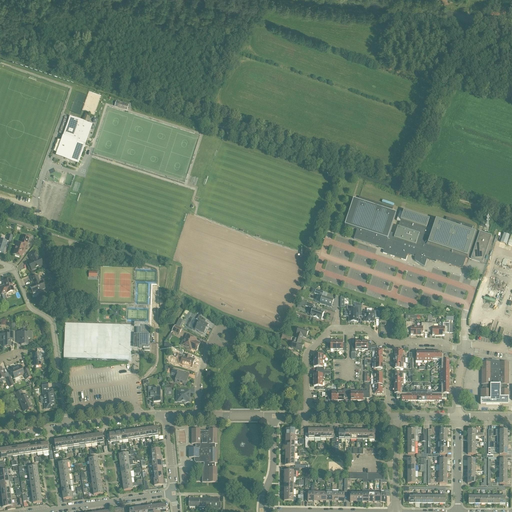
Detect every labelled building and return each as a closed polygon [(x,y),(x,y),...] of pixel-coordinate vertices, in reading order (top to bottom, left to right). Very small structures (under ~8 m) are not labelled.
[(129,105),(119,102),(116,101),(115,106),(127,110),(129,105)] [(91,125),(71,118),(58,155),(63,157),(63,158),(65,158),(65,157),(78,162),(91,125)] [(393,208),(359,197),(358,201),(353,199),(345,225),(357,229),(354,239),(384,249),(383,253),(406,261),(408,254),(411,255),(411,254),(415,256),(418,247),(420,248),(424,235),(430,218),(404,209),(399,226),(398,226),(393,241),(388,239),(396,213),(392,212),(393,208)] [(14,204),(12,209),(29,215),(31,210),(14,204)] [(433,223),(431,230),(429,236),(424,235),(420,248),(418,247),(415,256),(415,257),(415,258),(415,259),(415,260),(416,261),(425,267),(427,260),(432,261),(432,260),(435,261),(435,260),(462,269),(466,258),(468,259),(477,232),(472,230),(473,226),(452,219),(447,217),(446,221),(435,218),(433,223)] [(491,236),(478,232),(469,259),(482,264),(491,236)] [(510,235),(503,233),(500,242),(507,244),(510,235)] [(25,250),(29,237),(23,235),(21,242),(23,242),(22,245),(20,244),(19,248),(16,247),(13,255),(15,255),(15,256),(19,258),(19,257),(21,257),(23,250),(25,250)] [(38,267),(42,265),(39,258),(38,258),(35,252),(28,255),(31,261),(28,263),(31,271),(38,268),(38,267)] [(92,267),(91,283),(134,284),(134,267),(92,267)] [(32,294),(44,289),(41,281),(39,282),(37,276),(31,279),(33,285),(29,286),(32,294)] [(6,293),(14,291),(10,280),(8,281),(7,280),(6,280),(5,281),(4,282),(3,282),(4,286),(2,287),(0,287),(0,291),(1,294),(6,293)] [(313,289),(312,293),(314,294),(320,296),(318,303),(320,303),(320,304),(331,308),(334,300),(322,296),(324,292),(316,290),(313,289)] [(313,309),(310,316),(314,317),(318,319),(322,320),(323,317),(323,316),(324,312),(317,310),(318,307),(307,303),(306,306),(313,309)] [(350,322),(350,323),(354,323),(354,322),(358,322),(358,314),(361,314),(361,306),(355,306),(355,310),(349,310),(349,312),(348,312),(348,317),(349,317),(349,322),(350,322)] [(364,312),(364,322),(368,322),(370,322),(371,322),(374,322),(374,312),(364,312)] [(196,320),(192,329),(196,331),(196,330),(199,331),(198,332),(201,334),(202,334),(203,334),(204,333),(207,329),(206,328),(207,326),(208,326),(204,324),(206,321),(199,316),(197,320),(196,320)] [(406,323),(406,331),(410,331),(410,333),(410,336),(417,336),(417,327),(413,327),(412,326),(412,322),(406,322),(406,323)] [(423,333),(427,333),(428,323),(421,323),(421,327),(417,327),(417,336),(423,336),(423,333)] [(432,336),(438,336),(438,327),(434,327),(434,323),(428,323),(427,333),(432,333),(432,336)] [(449,333),(449,323),(443,323),(443,327),(438,327),(438,336),(444,336),(444,333),(449,333)] [(151,326),(140,325),(140,328),(138,328),(137,334),(140,334),(139,348),(144,348),(144,351),(150,351),(150,348),(149,348),(149,335),(150,335),(151,326)] [(179,335),(182,329),(175,326),(172,331),(179,335)] [(299,328),(295,338),(301,340),(302,337),(306,338),(308,332),(299,328)] [(21,332),(16,332),(16,337),(20,337),(20,345),(27,345),(27,339),(31,339),(31,332),(27,332),(27,330),(23,330),(23,331),(21,331),(21,332)] [(13,332),(9,332),(9,335),(6,335),(0,334),(0,339),(3,340),(3,347),(10,347),(10,339),(13,339),(13,332)] [(187,349),(190,350),(191,349),(196,351),(197,350),(197,349),(200,343),(194,340),(195,339),(187,335),(184,340),(185,341),(183,346),(187,349)] [(300,344),(301,340),(295,338),(291,337),(291,338),(295,339),(292,349),(301,352),(304,345),(300,344)] [(334,351),(337,352),(337,341),(331,341),(331,344),(327,344),(327,351),(331,352),(331,350),(334,350),(334,351)] [(337,341),(337,352),(340,351),(343,352),(346,352),(346,344),(343,344),(343,341),(337,341)] [(352,346),(352,353),(356,353),(356,350),(359,350),(359,351),(362,352),(362,342),(356,342),(356,344),(356,346),(352,346)] [(362,342),(362,352),(365,351),(365,350),(368,351),(368,352),(371,352),(371,346),(368,346),(368,344),(368,342),(362,342)] [(371,352),(375,352),(375,358),(374,358),(383,358),(383,349),(377,349),(377,346),(371,346),(371,352)] [(481,390),(481,405),(509,405),(509,390),(507,390),(507,385),(509,385),(509,371),(509,370),(509,363),(511,354),(511,353),(486,346),(484,353),(482,353),(481,363),(482,363),(482,370),(482,385),(485,385),(485,387),(484,387),(483,388),(482,388),(482,389),(482,390),(481,390)] [(41,365),(40,356),(47,355),(46,349),(37,349),(37,354),(32,355),(34,366),(41,365)] [(314,362),(324,362),(324,360),(324,359),(324,358),(324,357),(324,356),(324,355),(324,352),(317,352),(317,356),(314,356),(314,362)] [(193,365),(195,360),(190,358),(190,357),(186,355),(185,357),(179,354),(177,359),(182,361),(183,363),(183,365),(183,368),(187,369),(188,367),(190,367),(190,368),(192,369),(193,365)] [(317,368),(317,371),(318,371),(324,371),(324,368),(323,368),(323,365),(324,365),(324,363),(324,362),(314,362),(314,368),(317,368)] [(31,377),(28,369),(23,372),(20,366),(10,370),(14,379),(24,375),(26,380),(31,377)] [(186,386),(189,377),(187,377),(188,373),(178,371),(173,370),(172,373),(172,374),(177,375),(175,383),(177,383),(178,382),(180,383),(180,382),(183,383),(183,384),(184,384),(183,385),(186,386)] [(314,375),(314,381),(324,381),(324,380),(324,379),(323,378),(325,378),(325,375),(324,375),(324,371),(318,371),(318,375),(317,375),(314,375)] [(317,387),(317,390),(325,390),(325,387),(323,387),(323,384),(324,383),(324,382),(324,381),(314,381),(314,387),(317,387)] [(50,405),(54,405),(52,390),(48,391),(47,383),(42,384),(42,389),(44,389),(44,392),(43,392),(45,403),(44,404),(45,409),(46,409),(50,409),(50,408),(50,405)] [(382,385),(375,385),(375,388),(373,388),(373,391),(375,391),(375,394),(382,394),(382,385)] [(163,403),(163,404),(163,398),(162,398),(162,390),(155,390),(155,388),(149,388),(150,399),(153,399),(153,398),(155,398),(155,403),(163,403)] [(332,401),(338,401),(338,391),(337,391),(336,391),(335,392),(332,392),(332,390),(328,389),(328,393),(328,397),(331,397),(332,398),(332,401)] [(338,401),(344,401),(344,398),(347,399),(347,390),(344,390),(344,392),(341,392),(340,391),(339,391),(338,391),(338,401)] [(351,399),(351,401),(357,401),(357,391),(356,391),(355,391),(354,392),(351,392),(351,390),(347,390),(347,399),(351,399)] [(24,412),(32,408),(27,395),(23,397),(21,391),(15,394),(17,399),(18,399),(24,412)] [(189,394),(189,391),(177,391),(177,398),(179,398),(178,402),(183,402),(184,403),(185,404),(186,403),(187,403),(187,402),(189,402),(189,397),(189,395),(189,394)] [(357,391),(357,401),(363,401),(363,399),(363,397),(367,397),(367,391),(363,391),(362,391),(361,391),(361,392),(360,392),(359,392),(358,391),(357,391)] [(200,429),(193,429),(192,429),(192,444),(196,444),(196,449),(190,449),(190,458),(195,458),(195,461),(196,463),(204,463),(204,467),(203,469),(203,476),(203,483),(218,483),(217,483),(217,476),(218,476),(218,475),(217,475),(218,468),(216,468),(216,464),(218,464),(218,448),(215,448),(215,444),(217,444),(217,429),(209,429),(209,431),(200,431),(200,429)] [(309,429),(308,429),(308,434),(305,434),(305,448),(309,448),(309,439),(315,439),(315,431),(315,429),(312,429),(309,429)] [(327,429),(327,431),(327,439),(332,439),(332,442),(333,442),(333,449),(336,449),(336,434),(333,434),(333,429),(332,429),(327,429)] [(339,430),(339,431),(339,434),(336,434),(336,449),(336,454),(337,454),(337,452),(339,452),(339,445),(341,445),(341,440),(345,440),(345,432),(345,431),(342,431),(342,430),(339,430)] [(109,435),(107,435),(108,443),(113,443),(114,445),(117,444),(116,433),(113,433),(113,432),(109,433),(109,435)] [(53,445),(54,452),(58,452),(59,451),(59,449),(62,449),(61,441),(61,439),(58,440),(58,441),(55,441),(55,440),(55,445),(53,445)] [(430,454),(430,448),(429,448),(428,448),(428,454),(427,454),(427,457),(434,457),(437,457),(437,454),(433,454),(430,454)] [(299,463),(295,463),(295,460),(285,460),(285,462),(287,462),(287,466),(285,466),(296,466),(296,469),(300,469),(309,469),(309,466),(299,466),(299,463)] [(0,477),(1,477),(1,478),(9,476),(8,470),(10,470),(10,468),(5,469),(5,468),(0,468),(0,477)] [(283,474),(283,477),(284,477),(296,477),(296,472),(300,472),(300,469),(296,469),(288,469),(288,471),(284,471),(284,474),(283,474)] [(497,486),(497,484),(490,484),(490,478),(488,478),(488,484),(488,486),(497,486)] [(124,490),(134,489),(133,487),(143,486),(142,482),(138,483),(133,483),(124,484),(123,484),(124,487),(125,487),(125,490),(124,490)] [(384,491),(384,494),(381,494),(380,503),(383,503),(383,502),(386,502),(386,503),(386,497),(389,497),(390,491),(384,491)] [(72,492),(63,493),(63,496),(64,495),(65,498),(63,499),(64,502),(67,502),(70,502),(69,498),(73,498),(72,492)] [(199,499),(189,499),(189,507),(199,507),(199,499)] [(199,507),(209,507),(209,499),(199,499),(199,507)] [(209,507),(214,507),(214,509),(220,509),(220,503),(219,503),(219,499),(209,499),(209,507)] [(4,507),(8,507),(8,510),(16,509),(15,503),(13,504),(12,500),(4,501),(3,501),(3,502),(3,504),(2,504),(3,507),(4,507)]
